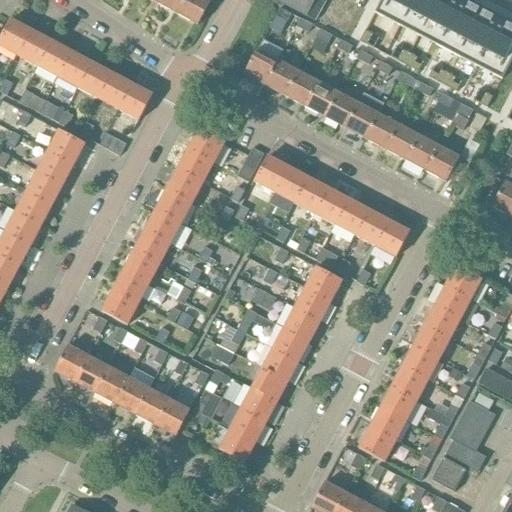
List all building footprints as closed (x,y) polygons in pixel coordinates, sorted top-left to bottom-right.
[(158,0),(156,5),(175,15),(177,16),(185,0),(158,0)] [(204,0),(185,0),(177,16),(197,27),(210,3),(204,0)] [(273,0),(315,22),(327,0),(273,0)] [(388,0),(388,1),(408,11),(413,0),(388,0)] [(413,0),(408,11),(427,21),(437,0),(413,0)] [(437,0),(427,21),(446,31),(462,0),(437,0)] [(464,0),(462,0),(446,31),(465,41),(482,9),(464,0)] [(288,23),(292,16),(279,9),(275,17),(288,23)] [(482,9),(465,41),(485,51),(501,19),(482,9)] [(511,24),(501,19),(485,51),(505,62),(511,47),(511,24)] [(300,20),(296,28),(303,32),(308,34),(313,27),(300,20)] [(0,47),(17,57),(31,32),(10,21),(0,40),(0,47)] [(328,45),(333,37),(320,31),(316,39),(328,45)] [(365,31),(359,42),(366,46),(372,35),(365,31)] [(31,32),(17,57),(38,68),(52,43),(31,32)] [(372,35),(366,46),(373,49),(379,39),(372,35)] [(340,41),(336,49),(337,50),(349,56),(352,49),(353,48),(341,42),(340,41)] [(52,43),(38,68),(39,69),(57,78),(70,53),(52,43)] [(395,47),(390,58),(397,62),(402,51),(395,47)] [(402,51),(397,62),(403,65),(409,54),(402,51)] [(254,57),(244,76),(245,77),(265,88),(278,63),(271,60),(258,53),(257,52),(254,57)] [(70,53),(57,78),(58,79),(77,89),(91,64),(71,53),(70,53)] [(368,67),(373,59),(361,53),(357,60),(368,67)] [(409,54),(403,65),(411,69),(417,58),(409,54)] [(417,58),(411,69),(418,73),(424,62),(417,58)] [(278,63),(265,88),(271,91),(285,98),(298,74),(278,63)] [(388,78),(393,70),(381,63),(376,71),(388,78)] [(91,64),(77,89),(99,101),(113,75),(91,64)] [(433,67),(428,78),(435,82),(441,71),(433,67)] [(441,71),(435,82),(442,85),(448,75),(441,71)] [(305,109),(318,85),(298,74),(285,98),(305,109)] [(408,88),(413,80),(401,74),(396,81),(408,88)] [(119,111),(132,86),(113,75),(99,101),(119,111)] [(448,75),(442,85),(449,89),(455,78),(448,75)] [(455,78),(449,89),(456,93),(462,82),(455,78)] [(0,94),(7,98),(13,85),(5,81),(0,90),(0,94)] [(429,99),(433,91),(421,84),(417,92),(429,99)] [(325,120),(338,95),(318,85),(305,109),(325,120)] [(132,86),(119,111),(140,122),(153,97),(132,86)] [(478,91),(472,101),(480,105),(485,95),(478,91)] [(19,104),(27,108),(33,96),(25,92),(19,104)] [(338,95),(325,120),(345,130),(358,106),(357,106),(338,95)] [(441,96),(437,103),(441,105),(449,109),(453,101),(441,95),(441,96)] [(485,95),(480,105),(487,109),(492,98),(485,95)] [(47,119),(53,107),(45,102),(39,115),(47,119)] [(461,105),(457,113),(461,115),(469,120),(469,119),(471,117),(473,112),(461,105)] [(358,106),(345,130),(345,131),(366,142),(379,117),(378,116),(361,107),(358,106)] [(53,107),(47,119),(59,125),(66,113),(53,107)] [(25,130),(31,118),(31,117),(23,113),(17,125),(25,130)] [(59,125),(67,130),(74,118),(66,113),(59,125)] [(463,133),(469,122),(457,115),(451,126),(463,133)] [(379,117),(366,142),(387,153),(400,128),(381,118),(379,117)] [(474,119),(466,133),(466,135),(475,139),(483,124),(474,119)] [(87,140),(94,128),(86,124),(79,136),(87,140)] [(400,128),(387,153),(406,163),(419,138),(401,129),(400,128)] [(199,131),(187,153),(213,166),(225,145),(200,131),(199,131)] [(59,132),(48,153),(74,167),(85,146),(59,132)] [(14,150),(20,138),(12,134),(6,146),(14,150)] [(120,158),(126,146),(106,135),(99,147),(120,158)] [(419,138),(406,163),(408,164),(426,174),(439,149),(421,140),(419,138)] [(249,185),(264,156),(253,149),(238,178),(249,185)] [(439,149),(426,174),(427,174),(446,184),(459,160),(441,150),(439,149)] [(46,155),(37,173),(63,187),(73,169),(74,167),(48,153),(46,155)] [(187,153),(177,173),(202,187),(203,186),(213,166),(187,153)] [(0,168),(3,170),(10,158),(2,154),(0,157),(0,168)] [(268,158),(254,183),(271,193),(274,194),(289,169),(271,159),(268,158)] [(289,169),(274,194),(293,204),(307,179),(289,169)] [(36,175),(26,193),(52,207),(62,189),(63,187),(37,173),(36,175)] [(177,173),(166,193),(191,207),(192,207),(202,187),(177,173)] [(307,179),(293,204),(295,205),(313,215),(315,216),(329,190),(327,189),(309,179),(307,179)] [(511,187),(505,184),(491,209),(511,220),(511,219),(511,187)] [(238,205),(245,193),(237,188),(231,200),(238,205)] [(329,190),(315,216),(334,226),(348,200),(329,190)] [(25,196),(16,213),(42,227),(52,208),(52,207),(26,193),(25,196)] [(166,193),(155,213),(181,226),(191,207),(166,193)] [(348,200),(334,226),(336,227),(355,237),(368,211),(350,201),(348,200)] [(243,223),(249,211),(241,207),(235,219),(243,223)] [(228,225),(231,219),(234,213),(226,208),(220,220),(228,225)] [(368,211),(355,237),(356,238),(375,248),(388,222),(371,212),(368,211)] [(14,217),(5,233),(31,247),(41,229),(42,227),(16,213),(14,217)] [(155,213),(145,233),(171,246),(180,229),(181,226),(155,213)] [(264,234),(270,222),(262,218),(256,230),(264,234)] [(388,222),(375,248),(376,248),(396,259),(410,233),(390,223),(388,222)] [(217,245),(223,233),(215,229),(209,241),(217,245)] [(284,245),(290,233),(282,229),(276,241),(284,245)] [(4,236),(0,242),(0,256),(20,267),(30,249),(31,247),(5,233),(4,236)] [(145,233),(134,253),(160,266),(171,246),(145,233)] [(304,256),(310,244),(302,239),(299,246),(290,242),(288,247),(296,251),(304,256)] [(205,249),(198,261),(206,265),(212,253),(205,249)] [(282,266),(288,254),(281,250),(274,262),(282,266)] [(332,270),(338,258),(322,250),(316,262),(332,270)] [(134,253),(123,274),(149,287),(160,266),(134,253)] [(0,282),(9,287),(19,269),(20,267),(0,256),(0,282)] [(209,259),(206,264),(206,265),(212,268),(215,263),(209,259)] [(344,277),(345,277),(351,265),(343,261),(336,273),(344,277)] [(456,267),(445,288),(471,302),(481,281),(456,267)] [(196,285),(202,273),(194,269),(188,281),(185,286),(193,290),(196,285)] [(316,269),(305,290),(331,303),(341,285),(342,282),(316,269)] [(269,270),(263,282),(263,283),(271,287),(271,286),(277,275),(271,271),(270,271),(270,270),(269,270)] [(364,288),(365,287),(371,276),(363,271),(356,284),(364,288)] [(123,274),(112,294),(138,307),(149,287),(123,274)] [(0,304),(8,291),(9,287),(0,282),(0,304)] [(199,288),(196,292),(211,299),(213,295),(199,288)] [(443,292),(434,309),(460,323),(469,305),(471,302),(445,288),(443,292)] [(183,289),(177,301),(184,305),(191,293),(183,289)] [(258,292),(252,302),(253,303),(260,307),(267,295),(259,291),(259,290),(258,292)] [(303,293),(294,310),(320,324),(329,307),(331,303),(305,290),(303,293)] [(227,295),(224,300),(225,300),(230,303),(235,295),(229,292),(229,291),(228,292),(227,295)] [(106,306),(102,313),(128,327),(128,326),(138,307),(112,294),(106,306)] [(511,296),(506,305),(505,304),(498,317),(506,321),(511,309),(511,296)] [(173,309),(166,321),(173,325),(180,313),(173,309)] [(433,311),(423,329),(449,343),(459,324),(460,323),(434,309),(433,311)] [(292,314),(284,330),(309,344),(318,327),(320,324),(294,310),(292,314)] [(248,311),(237,331),(245,335),(252,322),(260,327),(271,333),(275,326),(271,324),(264,320),(256,315),(248,311)] [(188,331),(194,320),(182,313),(176,325),(188,331)] [(101,335),(107,323),(100,319),(94,331),(101,335)] [(496,341),(502,329),(494,325),(488,337),(496,341)] [(121,345),(127,334),(128,333),(120,329),(113,341),(121,345)] [(222,337),(221,338),(224,340),(229,342),(231,343),(237,332),(230,329),(229,330),(226,329),(224,334),(222,337)] [(423,330),(413,348),(439,362),(448,344),(449,343),(423,329),(423,330)] [(161,330),(155,342),(162,346),(169,334),(161,330)] [(282,333),(273,350),(299,364),(308,346),(309,344),(284,330),(282,333)] [(231,343),(239,348),(239,347),(245,335),(237,331),(237,332),(231,343)] [(141,356),(147,345),(148,344),(140,340),(134,352),(141,356)] [(481,350),(477,357),(485,361),(491,349),(484,345),(481,350)] [(217,346),(211,359),(220,364),(228,368),(235,355),(227,351),(220,348),(217,346)] [(75,384),(89,358),(68,347),(54,373),(75,384)] [(412,351),(402,369),(428,383),(437,365),(439,362),(413,348),(412,351)] [(271,353),(263,369),(269,372),(271,374),(288,383),(299,364),(273,350),(271,353)] [(496,367),(503,355),(494,350),(488,363),(496,367)] [(163,365),(168,355),(160,351),(154,363),(161,367),(163,365)] [(95,395),(108,369),(89,358),(75,384),(95,395)] [(511,360),(506,358),(500,369),(509,374),(511,367),(511,360)] [(180,361),(173,374),(180,378),(187,365),(180,361)] [(474,382),(481,370),(473,365),(466,377),(474,382)] [(115,405),(129,380),(108,369),(95,395),(115,405)] [(252,389),(251,391),(277,404),(288,383),(271,374),(269,372),(263,369),(252,389)] [(401,371),(392,389),(417,403),(427,384),(428,383),(402,369),(401,371)] [(453,370),(449,378),(458,383),(462,375),(453,370)] [(511,402),(511,384),(487,371),(479,385),(511,402)] [(205,391),(198,403),(199,403),(207,408),(213,396),(217,388),(220,383),(226,386),(230,379),(225,376),(224,376),(221,374),(217,372),(216,374),(215,373),(211,381),(209,383),(205,391)] [(203,389),(209,377),(201,373),(195,384),(203,389)] [(136,416),(149,391),(129,380),(115,405),(136,416)] [(461,385),(455,397),(463,402),(469,390),(461,385)] [(390,392),(381,410),(406,424),(415,406),(417,403),(392,389),(390,392)] [(149,391),(136,416),(155,426),(168,402),(168,401),(149,391)] [(251,391),(242,408),(268,422),(271,415),(277,404),(251,391)] [(489,413),(494,403),(479,394),(474,405),(470,403),(450,441),(453,442),(445,457),(477,475),(486,459),(476,453),(495,417),(489,413)] [(168,402),(155,426),(156,427),(176,438),(180,430),(181,429),(190,412),(189,412),(170,402),(168,401),(168,402)] [(448,410),(444,417),(452,422),(458,410),(450,406),(448,410)] [(242,408),(230,431),(255,445),(268,422),(242,408)] [(381,410),(370,429),(396,443),(406,424),(381,410)] [(430,410),(426,418),(440,425),(444,417),(434,412),(430,410)] [(195,411),(189,424),(196,428),(197,427),(197,425),(196,424),(201,415),(195,411)] [(444,417),(440,425),(448,430),(452,422),(444,417)] [(440,425),(433,438),(441,442),(448,430),(440,425)] [(370,429),(359,450),(385,464),(385,463),(396,443),(370,429)] [(230,431),(219,451),(245,465),(245,464),(255,445),(230,431)] [(426,450),(422,457),(431,462),(437,450),(429,445),(426,450)] [(353,462),(351,468),(358,472),(365,460),(357,456),(353,462)] [(454,494),(466,472),(444,460),(432,482),(454,494)] [(378,483),(384,471),(384,470),(377,466),(370,478),(378,483)] [(418,466),(411,478),(419,483),(426,470),(418,466)] [(399,493),(405,482),(405,481),(397,477),(391,489),(399,493)] [(325,484),(311,509),(313,510),(316,511),(336,511),(345,495),(325,484)] [(419,504),(425,492),(417,488),(411,500),(419,504)] [(345,495),(336,511),(360,511),(365,505),(347,496),(345,495)] [(433,511),(440,511),(445,503),(437,498),(431,511),(433,511)] [(462,511),(445,503),(440,511),(462,511)]
